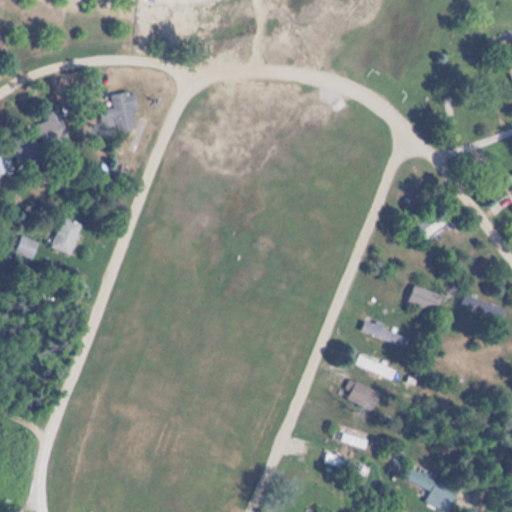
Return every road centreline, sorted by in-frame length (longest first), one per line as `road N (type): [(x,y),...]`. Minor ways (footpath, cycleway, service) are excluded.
road 1 (residential): [(511,262),(431,153),(378,101),(328,74),(81,57),(50,60),(0,84)]
road 2 (residential): [(197,68),(43,421),(38,511)]
road 3 (residential): [(244,511),(402,129)]
